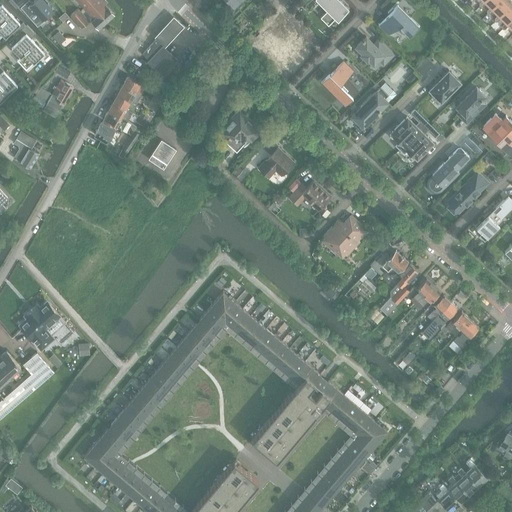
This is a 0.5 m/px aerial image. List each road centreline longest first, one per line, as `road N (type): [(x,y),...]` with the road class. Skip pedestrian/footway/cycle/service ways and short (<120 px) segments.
road 1 (tertiary): [(511,314),(175,0)]
road 2 (residential): [(0,278),(146,17),(164,0)]
road 3 (residential): [(357,511),(511,327)]
